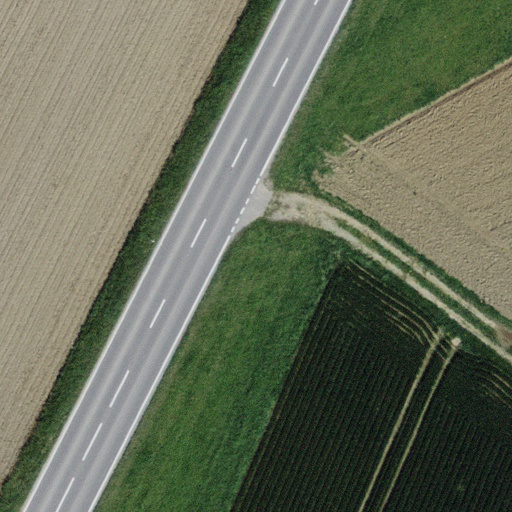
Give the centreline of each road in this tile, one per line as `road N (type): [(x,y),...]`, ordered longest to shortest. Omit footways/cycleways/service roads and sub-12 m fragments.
road 1 (secondary): [(316,0),(55,511)]
road 2 (track): [(223,182),(355,230),(511,352)]
